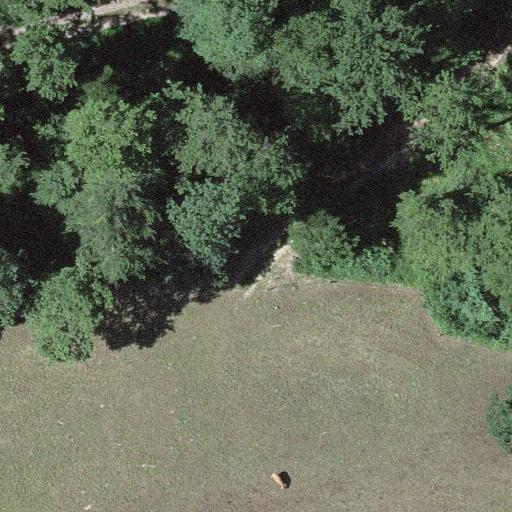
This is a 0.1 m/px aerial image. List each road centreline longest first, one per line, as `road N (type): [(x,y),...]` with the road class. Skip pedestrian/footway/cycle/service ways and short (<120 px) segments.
road 1 (track): [(511,41),(231,300),(205,357),(205,490)]
road 2 (track): [(170,0),(0,39)]
